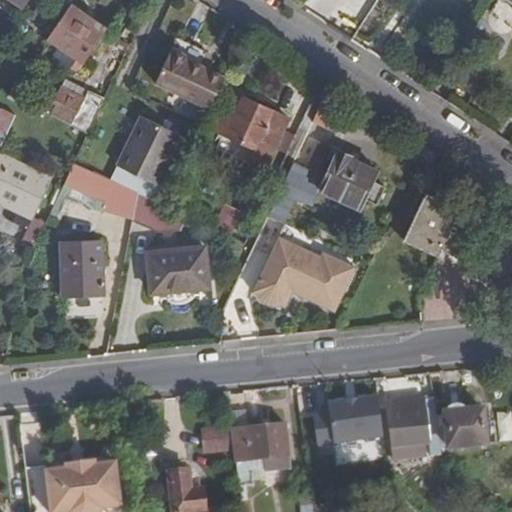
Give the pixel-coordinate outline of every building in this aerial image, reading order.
[(511,0),(497,0),(496,2),(511,11),(511,0)] [(74,7),(50,42),(85,66),(109,31),(74,7)] [(72,84),(29,53),(16,71),(26,78),(18,90),(50,113),(72,84)] [(173,94),(210,112),(219,94),(226,80),(189,61),(173,94)] [(331,87),(313,125),(335,135),(344,116),(337,113),(346,96),(331,87)] [(243,106),(237,103),(224,130),(216,126),(210,140),(222,146),(226,138),(256,153),(252,161),(270,170),(291,124),(246,101),(243,106)] [(7,106),(0,120),(0,199),(37,218),(56,176),(2,151),(21,112),(7,106)] [(156,186),(179,136),(139,118),(117,167),(156,186)] [(361,212),(366,202),(377,207),(386,190),(374,184),(378,174),(352,162),(353,160),(338,153),(337,155),(322,148),(310,172),(326,179),(320,192),(361,212)] [(294,165),(269,218),(284,226),(297,200),(310,172),(294,165)] [(135,222),(141,195),(115,183),(103,207),(135,222)] [(428,257),(457,213),(425,194),(400,240),(428,257)] [(189,218),(166,207),(141,195),(135,222),(135,223),(160,234),(182,232),(189,218)] [(227,207),(216,230),(231,238),(242,214),(227,207)] [(457,213),(428,257),(433,260),(442,244),(460,255),(479,225),(457,213)] [(511,233),(511,234),(507,235),(500,238),(498,240),(491,255),(491,260),(491,262),(493,269),(498,276),(506,281),(511,282),(511,233)] [(255,294),(288,308),(295,293),(337,312),(357,271),(281,237),(255,294)] [(104,244),(62,246),(65,296),(106,294),(104,244)] [(158,293),(214,288),(209,248),(154,253),(158,293)] [(474,267),(469,277),(477,277),(482,279),(489,282),(493,285),(498,276),(474,267)] [(215,295),(214,288),(158,293),(159,301),(215,295)] [(325,398),(326,413),(313,413),(314,445),(379,442),(377,395),(325,398)] [(433,398),(387,404),(393,447),(416,445),(415,437),(428,436),(430,455),(440,454),(433,398)] [(490,441),(488,414),(487,405),(449,409),(452,444),(490,441)] [(249,406),(232,408),(234,429),(251,428),(249,406)] [(449,409),(437,410),(442,445),(452,444),(449,409)] [(497,412),(488,414),(490,441),(500,440),(497,412)] [(253,460),(291,457),(288,424),(251,428),(234,429),(237,451),(243,511),(254,511),(253,499),(249,499),(248,486),(256,486),(254,468),(253,460)] [(237,451),(234,429),(206,432),(208,454),(237,451)] [(253,460),(254,468),(292,465),(291,457),(253,460)] [(69,473),(49,475),(53,511),(104,511),(122,510),(117,467),(97,469),(96,467),(69,470),(69,473)] [(191,471),(171,472),(174,511),(206,511),(205,492),(193,493),(191,471)]
